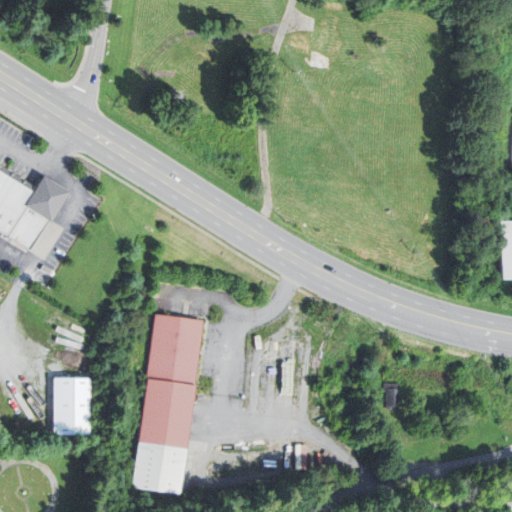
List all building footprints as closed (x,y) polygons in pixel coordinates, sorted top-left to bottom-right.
[(331,70),(333,18),(311,17),(309,69),(331,70)] [(0,171),(0,166),(36,188),(33,192),(0,171)] [(0,232),(27,249),(46,218),(54,206),(33,192),(0,171),(0,232)] [(33,192),(36,188),(43,175),(70,192),(52,222),(46,218),(54,206),(33,192)] [(511,221),(498,222),(500,279),(511,278),(511,221)] [(152,315),(144,379),(142,379),(135,440),(182,446),(189,385),(192,385),(200,320),(152,315)] [(55,379),(55,434),(90,434),(90,379),(55,379)] [(386,388),(386,406),(398,406),(398,388),(386,388)] [(480,419),(442,421),(443,448),(481,446),(480,419)] [(135,440),(129,486),(176,492),(182,446),(135,440)]
